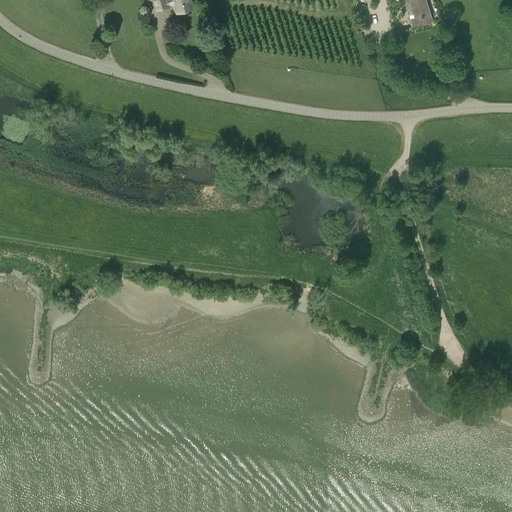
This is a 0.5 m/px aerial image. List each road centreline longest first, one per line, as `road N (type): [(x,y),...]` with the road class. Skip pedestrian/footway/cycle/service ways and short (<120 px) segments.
road 1 (tertiary): [(0,18),(46,50),(213,97),(356,115),(511,109)]
road 2 (track): [(0,70),(85,104),(366,165),(386,179)]
road 3 (track): [(410,116),(409,215),(455,354)]
